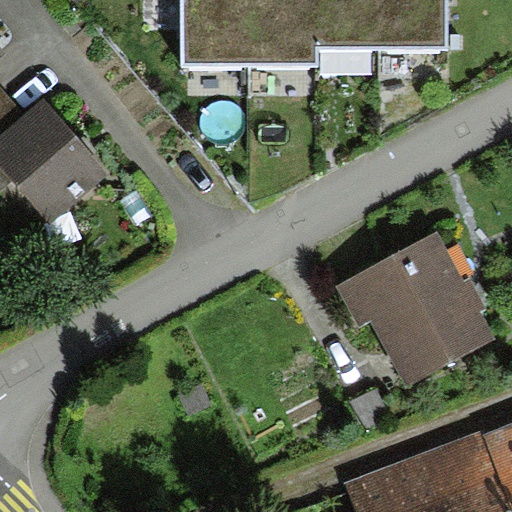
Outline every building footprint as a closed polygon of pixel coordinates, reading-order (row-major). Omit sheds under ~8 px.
[(183,0),(183,71),(316,71),(316,52),(446,53),(446,0),(183,0)] [(14,183),(51,227),(109,178),(83,148),(49,109),(30,125),(0,91),(0,190),(2,193),(14,183)] [(362,329),(369,326),(408,396),(497,348),(480,318),(486,314),(467,281),(461,284),(435,237),(340,290),(362,329)] [(511,271),(503,275),(511,298),(511,271)] [(511,511),(511,431),(487,441),(484,433),(342,488),(351,511),(511,511)]
